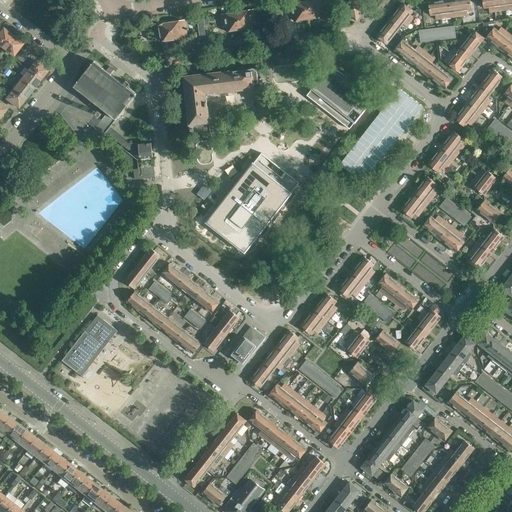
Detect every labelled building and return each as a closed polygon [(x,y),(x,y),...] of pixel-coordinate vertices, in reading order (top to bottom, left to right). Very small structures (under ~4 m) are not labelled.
[(323,11),(321,0),(316,0),(305,2),(307,20),(320,18),(319,12),(323,11)] [(343,5),(336,0),(333,5),(339,10),(343,5)] [(365,10),(366,8),(364,6),(364,7),(355,0),(352,0),(353,1),(346,9),(345,9),(344,11),(346,12),(355,18),(354,19),(356,21),(358,19),(357,18),(364,9),(365,10)] [(452,17),(449,0),(439,1),(442,19),(452,17)] [(462,16),(459,0),(449,0),(452,17),(462,16)] [(472,10),(471,2),(470,0),(459,0),(462,16),(468,15),(467,11),(472,10)] [(495,12),(493,0),(482,0),(484,8),(489,8),(489,12),(495,12)] [(505,10),(503,0),(493,0),(495,12),(505,10)] [(511,9),(511,0),(503,0),(505,10),(511,9)] [(442,19),(439,1),(429,3),(430,16),(435,15),(436,20),(442,19)] [(307,20),(305,2),(288,4),(290,17),(294,16),(295,22),(307,20)] [(410,15),(413,11),(403,3),(396,12),(410,23),(413,18),(410,15)] [(256,22),(254,10),(238,12),(240,30),(253,28),(252,22),(256,22)] [(240,30),(238,12),(221,15),(223,27),(226,26),(227,32),(240,30)] [(410,23),(396,12),(390,20),(400,28),(403,24),(407,27),(410,23)] [(206,39),(203,17),(197,18),(200,40),(206,39)] [(188,38),(187,31),(189,30),(187,20),(160,24),(161,26),(159,26),(159,27),(158,27),(156,32),(156,36),(160,40),(161,40),(161,41),(163,41),(163,42),(188,38)] [(387,45),(400,28),(390,20),(377,36),(387,45)] [(495,45),(506,31),(501,28),(499,32),(495,29),(487,39),(495,45)] [(0,45),(3,48),(13,36),(3,29),(0,32),(0,45)] [(477,47),(484,39),(474,31),(467,39),(477,47)] [(503,52),(511,40),(511,36),(506,31),(495,45),(503,52)] [(13,56),(22,44),(13,36),(3,48),(13,56)] [(471,55),(477,47),(467,39),(461,47),(471,55)] [(403,57),(411,47),(403,40),(395,51),(403,57)] [(511,58),(511,56),(511,40),(503,52),(511,58)] [(411,64),(422,50),(418,46),(415,50),(411,47),(403,57),(411,64)] [(465,64),(471,55),(461,47),(458,51),(454,48),(451,53),(465,64)] [(420,70),(431,56),(422,50),(411,64),(420,70)] [(465,64),(451,53),(447,57),(451,60),(448,64),(458,72),(465,64)] [(436,66),(432,63),(435,59),(431,56),(420,70),(428,76),(436,66)] [(40,79),(48,70),(36,61),(28,70),(40,79)] [(135,94),(128,88),(127,88),(130,84),(126,81),(123,85),(119,82),(120,82),(119,81),(111,75),(114,70),(116,72),(118,69),(110,63),(108,65),(110,67),(106,71),(103,69),(103,68),(103,69),(95,62),(94,62),(94,63),(92,64),(92,65),(88,70),(87,71),(88,71),(83,76),(83,77),(79,82),(78,82),(77,84),(76,85),(77,85),(81,88),(85,91),(84,91),(85,92),(93,98),(101,104),(101,105),(101,104),(109,111),(104,117),(113,123),(116,120),(117,119),(116,119),(120,115),(121,114),(121,113),(122,111),(123,112),(126,107),(129,103),(134,97),(135,98),(136,96),(136,95),(135,94)] [(330,65),(307,96),(350,129),(373,99),(330,65)] [(436,83),(444,73),(436,66),(428,76),(436,83)] [(211,132),(207,100),(207,95),(260,88),(260,83),(258,83),(257,69),(188,77),(187,77),(186,77),(185,76),(184,77),(185,77),(184,78),(183,78),(184,79),(184,80),(185,80),(185,81),(191,135),(211,132)] [(33,89),(40,79),(28,70),(21,80),(33,89)] [(497,86),(503,78),(493,70),(486,78),(497,86)] [(444,89),(452,79),(444,73),(436,83),(444,89)] [(490,94),(497,86),(486,78),(480,86),(490,94)] [(25,98),(33,89),(21,80),(14,89),(25,98)] [(487,98),(490,94),(480,86),(474,94),(488,105),(491,101),(487,98)] [(18,108),(25,98),(14,89),(6,99),(18,108)] [(370,126),(340,165),(342,167),(344,168),(352,174),(363,183),(373,171),(423,107),(399,89),(370,126)] [(488,105),(474,94),(467,103),(481,113),(488,105)] [(481,113),(467,103),(461,111),(475,122),(481,113)] [(475,122),(461,111),(454,119),(465,127),(466,125),(470,128),(475,122)] [(461,143),(464,139),(454,131),(447,140),(461,151),(464,146),(461,143)] [(461,151),(447,140),(441,148),(455,159),(461,151)] [(153,156),(151,143),(138,145),(139,146),(135,146),(131,151),(140,157),(153,156)] [(455,159),(441,148),(434,156),(448,167),(455,159)] [(261,153),(207,223),(245,252),(299,183),(285,172),(281,177),(270,168),(274,163),(261,153)] [(448,167),(434,156),(428,164),(438,172),(441,168),(445,171),(448,167)] [(155,177),(155,172),(154,172),(153,167),(154,167),(154,166),(141,167),(142,174),(139,176),(142,179),(155,177)] [(497,179),(487,171),(483,168),(477,176),(491,187),(497,179)] [(511,185),(511,182),(511,169),(510,168),(502,178),(511,185)] [(491,187),(477,176),(471,184),(474,187),(484,195),(491,187)] [(434,189),(437,185),(427,177),(421,185),(434,196),(438,192),(434,189)] [(434,196),(421,185),(414,193),(428,204),(434,196)] [(428,204),(414,193),(408,201),(422,212),(428,204)] [(422,212),(408,201),(401,210),(411,218),(415,214),(418,217),(422,212)] [(485,217),(493,207),(485,201),(477,211),(485,217)] [(493,224),(501,213),(493,207),(485,217),(493,224)] [(432,233),(442,220),(438,216),(435,220),(431,217),(423,227),(432,233)] [(440,240),(451,226),(442,220),(432,233),(440,240)] [(448,246),(459,232),(451,226),(440,240),(448,246)] [(498,245),(504,237),(494,229),(488,237),(498,245)] [(456,253),(464,243),(460,239),(463,236),(459,232),(448,246),(456,253)] [(491,253),(498,245),(488,237),(485,241),(481,238),(477,243),(491,253)] [(491,253),(477,243),(471,251),(485,262),(491,253)] [(154,264),(161,256),(150,248),(144,256),(154,264)] [(485,262),(471,251),(468,255),(471,258),(468,262),(478,270),(485,262)] [(148,272),(154,264),(144,256),(138,264),(148,272)] [(371,269),(374,265),(364,257),(358,265),(372,276),(375,272),(371,269)] [(134,289),(148,272),(138,264),(125,281),(134,289)] [(171,280),(179,270),(170,264),(163,274),(171,280)] [(372,276),(358,265),(351,273),(365,284),(372,276)] [(179,287),(187,277),(179,270),(171,280),(179,287)] [(365,284),(351,273),(345,282),(359,293),(365,284)] [(384,295),(395,281),(386,274),(378,284),(382,287),(379,291),(384,295)] [(187,293),(195,283),(187,277),(179,287),(187,293)] [(511,296),(511,282),(509,280),(502,288),(511,296)] [(392,301),(403,287),(395,281),(384,295),(392,301)] [(359,293),(345,282),(338,290),(349,298),(352,294),(355,297),(359,293)] [(195,299),(203,289),(195,283),(187,293),(195,299)] [(400,307),(411,294),(403,287),(392,301),(400,307)] [(204,306),(211,296),(203,289),(195,299),(204,306)] [(136,309),(143,299),(135,292),(127,302),(136,309)] [(334,305),(337,301),(327,293),(320,302),(334,313),(337,308),(334,305)] [(411,310),(419,300),(411,294),(400,307),(405,311),(407,307),(411,310)] [(212,312),(220,303),(211,296),(204,306),(212,312)] [(144,315),(151,305),(143,299),(136,309),(144,315)] [(334,313),(320,302),(314,310),(328,321),(334,313)] [(152,322),(160,312),(151,305),(144,315),(152,322)] [(435,325),(441,317),(431,309),(428,313),(424,310),(421,315),(435,325)] [(328,321),(314,310),(307,318),(321,329),(328,321)] [(227,335),(240,318),(230,311),(217,327),(227,335)] [(160,328),(168,318),(160,312),(152,322),(160,328)] [(82,376),(118,331),(98,315),(62,361),(82,376)] [(435,325),(421,315),(418,319),(421,322),(418,326),(428,334),(435,325)] [(168,334),(176,324),(168,318),(160,328),(168,334)] [(321,329),(307,318),(301,326),(311,334),(314,331),(318,333),(321,329)] [(177,341),(184,331),(176,324),(168,334),(177,341)] [(422,342),(428,334),(418,326),(412,334),(422,342)] [(214,351),(226,337),(227,335),(217,327),(204,344),(214,351)] [(254,351),(264,338),(264,337),(261,335),(255,330),(252,328),(251,328),(241,341),(240,343),(240,344),(232,355),(243,364),(251,352),(252,353),(254,351),(254,352),(254,351)] [(296,342),(299,338),(289,330),(283,338),(296,349),(300,345),(296,342)] [(384,347),(392,336),(383,330),(375,340),(384,347)] [(185,347),(192,337),(184,331),(177,341),(185,347)] [(370,341),(360,333),(356,331),(350,339),(364,349),(370,341)] [(486,350),(495,340),(486,333),(478,343),(486,350)] [(416,350),(422,342),(412,334),(405,342),(416,350)] [(392,353),(399,344),(400,343),(392,336),(384,347),(392,353)] [(469,352),(475,344),(465,336),(458,344),(469,352)] [(193,354),(201,344),(192,337),(185,347),(193,354)] [(296,349),(283,338),(276,347),(290,357),(296,349)] [(364,349),(350,339),(344,347),(347,349),(347,350),(357,358),(364,349)] [(492,360),(503,346),(495,340),(486,350),(490,353),(487,357),(492,360)] [(466,356),(469,352),(458,344),(452,352),(466,363),(470,358),(466,356)] [(500,366),(511,352),(503,346),(492,360),(500,366)] [(290,357),(276,347),(270,355),(284,366),(290,357)] [(466,363),(452,352),(446,360),(460,371),(466,363)] [(508,373),(511,368),(511,353),(511,352),(500,366),(508,373)] [(284,366),(270,355),(263,363),(274,371),(277,367),(280,370),(284,366)] [(460,371),(446,360),(439,369),(449,377),(452,373),(456,376),(460,371)] [(267,379),(274,371),(263,363),(257,371),(267,379)] [(358,379),(366,369),(358,363),(350,373),(358,379)] [(366,386),(374,376),(366,369),(358,379),(366,386)] [(443,385),(449,377),(439,369),(433,377),(443,385)] [(261,388),(267,379),(257,371),(250,380),(261,388)] [(436,393),(443,385),(433,377),(426,385),(436,393)] [(278,401),(289,387),(284,384),(282,388),(278,384),(270,395),(278,401)] [(286,408),(297,394),(289,387),(278,401),(286,408)] [(371,407),(377,399),(367,391),(360,399),(371,407)] [(457,409),(465,399),(456,392),(448,403),(457,409)] [(294,414),(305,401),(297,394),(286,408),(294,414)] [(465,416),(476,402),(471,398),(468,402),(465,399),(457,409),(465,416)] [(364,416),(371,407),(360,399),(354,408),(364,416)] [(303,421),(311,410),(313,407),(305,401),(294,414),(303,421)] [(424,409),(417,403),(414,401),(408,409),(418,417),(424,409)] [(473,422),(484,408),(476,402),(465,416),(473,422)] [(358,424),(364,416),(354,408),(351,411),(347,409),(344,413),(358,424)] [(481,428),(492,415),(484,408),(473,422),(481,428)] [(411,425),(418,417),(408,409),(401,417),(411,425)] [(0,427),(9,417),(1,410),(0,411),(0,427)] [(311,427),(319,417),(311,410),(303,421),(311,427)] [(258,427),(266,417),(257,411),(250,420),(258,427)] [(240,429),(246,421),(236,413),(230,422),(240,429)] [(358,424),(344,413),(338,421),(351,432),(358,424)] [(490,435),(500,421),(492,415),(481,428),(490,435)] [(11,430),(17,423),(9,417),(0,427),(0,428),(7,433),(10,429),(11,430)] [(263,437),(274,424),(266,417),(258,427),(262,430),(259,434),(263,437)] [(319,434),(327,423),(319,417),(311,427),(319,434)] [(415,428),(411,426),(411,425),(401,417),(394,426),(408,437),(415,428)] [(436,435),(444,425),(436,418),(428,428),(436,435)] [(351,432),(338,421),(334,426),(338,428),(335,432),(345,440),(351,432)] [(498,441),(509,427),(500,421),(490,435),(498,441)] [(233,438),(240,429),(230,422),(223,430),(233,438)] [(16,441),(25,430),(17,423),(11,430),(10,429),(7,433),(16,441)] [(272,444),(282,430),(274,424),(263,437),(272,444)] [(444,441),(452,431),(444,425),(436,435),(444,441)] [(408,437),(394,426),(388,434),(402,445),(408,437)] [(506,448),(511,440),(511,435),(510,435),(511,432),(511,429),(509,427),(498,441),(506,448)] [(45,445),(38,440),(36,438),(34,436),(25,430),(16,441),(36,456),(45,445)] [(230,441),(233,438),(223,430),(217,438),(230,449),(234,444),(230,441)] [(280,450),(291,437),(282,430),(272,444),(280,450)] [(338,449),(345,440),(335,432),(328,441),(338,449)] [(402,445),(388,434),(381,442),(395,453),(402,445)] [(288,457),(299,443),(291,437),(280,450),(288,457)] [(230,449),(217,438),(210,446),(224,457),(230,449)] [(468,457),(475,448),(464,440),(458,449),(468,457)] [(395,453),(381,442),(375,451),(385,459),(389,461),(395,453)] [(300,460),(308,450),(299,443),(288,457),(293,460),(296,457),(300,460)] [(47,458),(53,451),(45,445),(36,456),(45,464),(49,459),(47,458)] [(224,457),(210,446),(204,454),(218,465),(224,457)] [(461,465),(468,457),(458,449),(455,453),(451,450),(448,454),(461,465)] [(52,469),(61,458),(53,451),(47,458),(49,459),(45,464),(52,469)] [(379,467),(385,459),(375,451),(368,459),(379,467)] [(218,465),(204,454),(197,462),(208,470),(211,467),(214,470),(218,465)] [(461,465),(448,454),(441,462),(455,473),(461,465)] [(320,473),(326,464),(316,456),(309,465),(320,473)] [(64,471),(69,464),(61,458),(52,469),(62,477),(65,472),(64,471)] [(372,475),(379,467),(368,459),(362,467),(372,475)] [(201,479),(208,470),(197,462),(191,471),(201,479)] [(455,473),(441,462),(435,471),(449,481),(455,473)] [(69,482),(78,471),(69,464),(64,471),(65,472),(62,477),(69,482)] [(313,481),(320,473),(309,465),(306,469),(303,466),(299,470),(313,481)] [(313,481),(299,470),(293,478),(307,489),(313,481)] [(80,484),(86,477),(78,471),(69,482),(78,490),(82,485),(80,484)] [(195,487),(201,479),(191,471),(184,479),(195,487)] [(449,481),(435,471),(428,479),(442,490),(449,481)] [(392,491),(400,481),(392,474),(384,484),(392,491)] [(85,495),(94,484),(86,477),(80,484),(82,485),(78,490),(85,495)] [(307,489),(293,478),(286,486),(300,497),(307,489)] [(39,490),(45,482),(42,479),(35,487),(39,490)] [(251,506),(264,490),(265,489),(252,479),(237,498),(234,495),(226,505),(229,507),(224,511),(251,511),(249,510),(252,507),(251,506)] [(442,490),(428,479),(422,487),(436,498),(442,490)] [(401,497),(409,487),(400,481),(392,491),(401,497)] [(211,500),(219,490),(211,483),(202,493),(211,500)] [(353,499),(360,491),(350,483),(343,491),(353,499)] [(97,497),(103,490),(94,484),(85,495),(95,502),(98,498),(97,497)] [(300,497),(286,486),(280,495),(294,506),(300,497)] [(436,498),(422,487),(418,491),(422,494),(419,498),(429,506),(436,498)] [(102,508),(111,497),(103,490),(97,497),(98,498),(95,502),(102,508)] [(219,506),(227,496),(219,490),(211,500),(219,506)] [(347,508),(353,499),(343,491),(337,499),(347,508)] [(288,511),(294,506),(280,495),(274,503),(277,506),(284,511),(288,511)] [(10,508),(14,504),(4,497),(0,501),(0,511),(1,511),(5,511),(9,507),(10,508)] [(113,510),(119,503),(111,497),(102,508),(107,511),(114,511),(115,511),(113,510)] [(419,511),(424,511),(429,506),(419,498),(412,507),(419,511)] [(344,511),(347,508),(337,499),(330,508),(335,511),(344,511)] [(365,511),(376,511),(380,507),(372,500),(364,510),(365,511)] [(125,511),(127,510),(119,503),(113,510),(115,511),(114,511),(125,511)]
